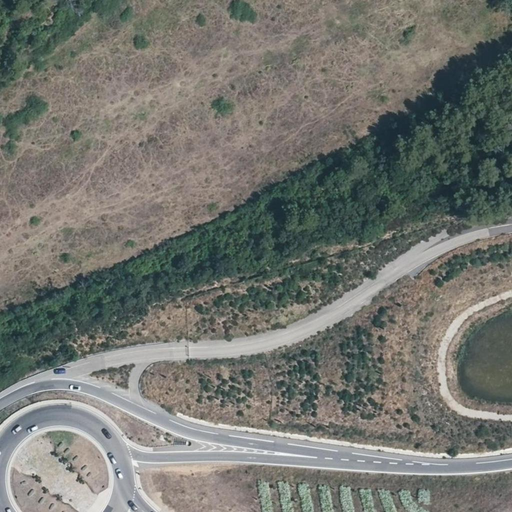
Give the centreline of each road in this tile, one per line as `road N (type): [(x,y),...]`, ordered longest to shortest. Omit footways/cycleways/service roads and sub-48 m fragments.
road 1 (motorway): [(353,464),(197,435),(66,383),(0,404)]
road 2 (motorway): [(353,464),(146,457),(116,448)]
road 3 (track): [(511,293),(477,305),(449,330),(439,376),(460,409),(511,417)]
road 4 (motorway): [(511,463),(353,464)]
road 5 (primary): [(116,448),(82,418),(53,414),(24,424),(0,453)]
